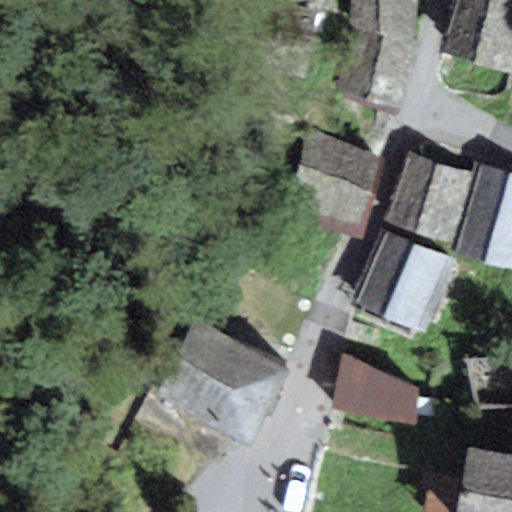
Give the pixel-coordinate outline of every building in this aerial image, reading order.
[(410,0),(352,0),(351,25),(408,29),(410,0)] [(511,41),(511,0),(458,0),(446,41),(507,59),(511,41)] [(410,41),(358,27),(342,85),(393,100),(410,41)] [(373,157),(316,139),(297,197),(355,215),(373,157)] [(473,176),(410,158),(393,216),(461,235),(458,243),(511,258),(511,176),(475,166),(473,176)] [(445,258),(386,232),(359,296),(418,321),(445,258)] [(163,395),(245,434),(278,365),(196,325),(163,395)] [(412,386),(345,357),(340,402),(410,413),(412,386)] [(511,511),(511,451),(467,443),(453,511),(511,511)]
